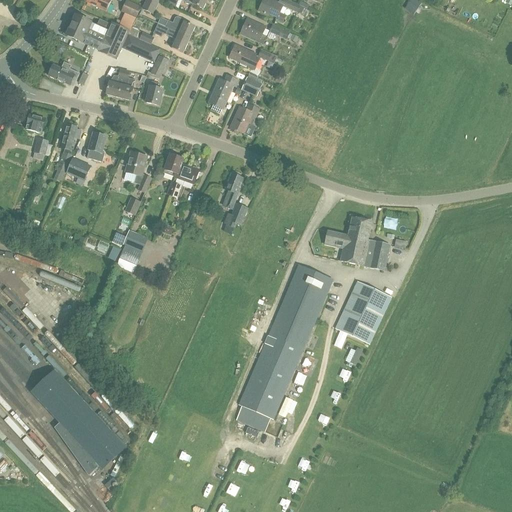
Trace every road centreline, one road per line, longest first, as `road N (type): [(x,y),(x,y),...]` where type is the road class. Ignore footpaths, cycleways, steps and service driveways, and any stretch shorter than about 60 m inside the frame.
road 1 (residential): [(511,187),(423,201),(378,199),(173,129)]
road 2 (residential): [(173,129),(34,95),(0,75)]
road 3 (residential): [(173,129),(231,0)]
